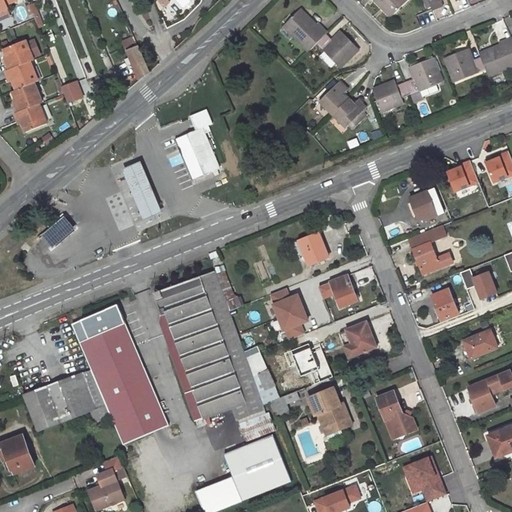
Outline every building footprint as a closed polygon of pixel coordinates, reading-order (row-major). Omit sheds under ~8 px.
[(0,0),(0,11),(6,8),(9,7),(7,4),(16,1),(15,0),(0,0)] [(374,0),(382,8),(384,7),(392,15),(393,16),(408,0),(374,0)] [(428,0),(423,0),(427,8),(431,7),(428,0)] [(428,0),(431,7),(432,10),(443,5),(441,0),(428,0)] [(35,3),(30,5),(36,19),(40,17),(35,3)] [(384,7),(382,8),(390,16),(392,15),(384,7)] [(6,8),(0,11),(0,19),(9,16),(6,8)] [(302,10),(300,12),(309,20),(310,19),(302,10)] [(299,11),(284,26),(309,52),(317,44),(327,34),(328,33),(319,23),(317,25),(310,19),(309,20),(300,12),(299,11)] [(332,40),(327,34),(317,44),(325,52),(320,56),(332,68),(336,63),(341,68),(360,50),(342,32),(341,33),(333,41),(332,40)] [(340,32),(332,40),(333,41),(341,33),(340,32)] [(135,37),(123,42),(127,52),(140,81),(150,73),(135,37)] [(481,55),(480,56),(481,57),(486,70),(489,76),(511,66),(511,38),(499,43),(501,45),(492,49),(493,51),(481,55)] [(26,40),(5,49),(8,58),(10,62),(7,63),(9,70),(31,61),(31,62),(34,60),(26,40)] [(468,49),(445,58),(454,83),(486,70),(481,57),(474,60),(472,61),(468,50),(468,49)] [(434,58),(411,67),(411,68),(415,79),(414,79),(406,82),(411,95),(412,95),(415,102),(424,98),(423,97),(421,91),(437,85),(443,82),(434,58)] [(81,63),(88,75),(93,72),(87,60),(81,63)] [(9,70),(6,71),(9,79),(12,77),(13,81),(17,90),(35,83),(39,81),(31,62),(31,61),(9,70)] [(201,80),(194,86),(196,88),(203,82),(201,80)] [(59,81),(56,82),(61,95),(64,94),(59,81)] [(77,81),(63,86),(68,101),(82,96),(77,81)] [(348,90),(340,81),(320,102),(334,115),(350,99),(344,94),(348,90)] [(395,81),(385,85),(385,87),(375,91),(374,91),(382,112),(404,103),(402,98),(411,95),(406,82),(397,86),(395,81)] [(17,90),(13,92),(17,100),(18,104),(15,106),(18,113),(40,104),(43,103),(35,83),(17,90)] [(437,85),(421,91),(423,97),(439,91),(437,85)] [(355,104),(350,99),(334,115),(347,128),(349,126),(354,130),(367,116),(363,112),(367,108),(359,100),(355,104)] [(18,113),(15,114),(18,121),(21,120),(23,124),(26,133),(48,124),(40,104),(18,113)] [(203,128),(205,133),(211,131),(209,125),(213,124),(207,110),(191,116),(196,130),(203,128)] [(196,130),(179,138),(196,179),(214,171),(218,170),(220,169),(212,150),(215,148),(211,139),(208,140),(205,133),(203,128),(196,130)] [(373,140),(382,136),(379,130),(370,134),(373,140)] [(179,138),(175,139),(193,180),(196,179),(179,138)] [(494,182),(511,175),(511,158),(509,151),(499,155),(500,157),(487,163),(494,182)] [(141,161),(123,169),(144,221),(163,213),(141,161)] [(461,165),(461,167),(448,173),(456,192),(479,183),(470,161),(461,165)] [(435,188),(411,198),(414,203),(418,214),(420,220),(429,216),(430,219),(444,213),(435,188)] [(414,203),(409,205),(413,216),(418,214),(414,203)] [(55,222),(61,218),(57,213),(51,217),(55,222)] [(413,250),(431,243),(446,236),(442,226),(409,239),(413,250)] [(329,257),(322,241),(321,242),(318,234),(299,241),(309,265),(329,257)] [(431,243),(413,250),(424,275),(453,263),(449,253),(437,258),(431,243)] [(218,250),(209,253),(211,259),(220,255),(218,250)] [(370,267),(359,271),(364,284),(375,279),(370,267)] [(489,272),(473,278),(470,268),(460,272),(467,289),(476,285),(482,298),(497,292),(489,272)] [(237,420),(265,410),(263,405),(246,358),(237,332),(232,317),(230,311),(217,274),(215,271),(154,293),(162,315),(160,323),(185,393),(193,390),(200,407),(203,417),(204,418),(232,408),(237,420)] [(225,271),(217,274),(230,311),(244,305),(242,296),(239,297),(234,294),(225,271)] [(348,275),(325,285),(328,293),(334,291),(341,308),(358,301),(348,275)] [(298,295),(290,299),(286,289),(272,294),(276,304),(274,305),(284,330),(286,330),(290,340),(304,334),(300,324),(308,321),(298,295)] [(459,314),(449,289),(432,296),(442,321),(459,314)] [(169,426),(119,305),(73,324),(124,444),(169,426)] [(244,305),(230,311),(232,317),(238,315),(239,316),(242,315),(247,313),(244,305)] [(238,315),(232,317),(237,332),(247,328),(242,315),(239,316),(238,315)] [(484,333),(464,341),(466,346),(464,348),(463,349),(463,351),(466,358),(467,359),(469,359),(471,359),(498,348),(487,320),(480,323),(484,333)] [(367,322),(340,333),(350,357),(374,348),(371,341),(374,340),(367,322)] [(260,352),(246,358),(263,405),(271,402),(280,398),(276,386),(260,352)] [(92,370),(25,395),(38,431),(91,411),(96,423),(111,416),(92,370)] [(511,374),(510,371),(469,388),(476,405),(473,406),(476,413),(478,412),(479,412),(496,405),(491,394),(511,385),(511,374)] [(334,388),(308,398),(315,415),(318,414),(324,428),(338,422),(341,429),(352,425),(348,414),(346,415),(344,411),(346,410),(344,403),(341,404),(334,388)] [(394,391),(377,398),(390,432),(404,426),(407,434),(417,429),(413,417),(410,416),(406,414),(403,413),(394,391)] [(280,398),(271,402),(277,415),(289,410),(287,404),(299,399),(296,392),(280,398)] [(200,407),(192,410),(195,420),(203,417),(200,407)] [(269,412),(240,424),(247,442),(276,430),(269,412)] [(338,422),(324,428),(327,435),(329,441),(343,435),(341,429),(338,422)] [(393,439),(407,434),(404,426),(390,432),(393,439)] [(511,451),(511,426),(496,432),(501,444),(495,446),(499,457),(511,451)] [(496,432),(488,435),(493,447),(495,446),(501,444),(496,432)] [(23,435),(0,444),(0,450),(1,455),(7,468),(9,476),(35,466),(23,435)] [(292,481),(273,435),(225,454),(233,476),(243,501),(292,481)] [(113,471),(124,467),(119,456),(104,462),(108,471),(113,470),(113,471)] [(433,477),(426,457),(401,467),(411,494),(421,490),(425,502),(440,496),(433,477)] [(99,487),(90,491),(97,510),(125,499),(117,480),(128,476),(124,467),(113,471),(113,470),(108,471),(99,475),(102,482),(103,486),(99,487)] [(214,511),(243,501),(233,476),(196,491),(204,511),(214,511)] [(331,511),(360,501),(354,485),(313,501),(317,511),(331,511)]
